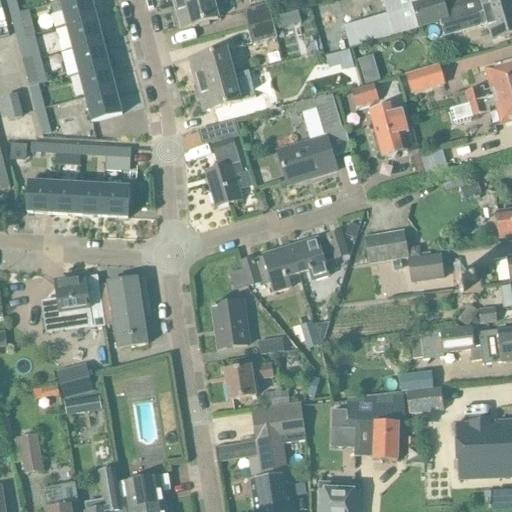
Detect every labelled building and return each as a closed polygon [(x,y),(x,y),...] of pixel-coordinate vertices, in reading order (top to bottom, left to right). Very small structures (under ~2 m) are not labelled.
[(16,0),(6,0),(11,17),(20,14),(16,0)] [(91,0),(75,0),(60,4),(66,28),(96,20),(91,0)] [(211,0),(183,0),(173,3),(181,30),(217,20),(211,0)] [(449,22),(442,0),(433,0),(412,6),(419,31),(449,22)] [(457,5),(449,8),(453,23),(511,4),(511,0),(480,0),(481,2),(458,9),(457,5)] [(511,4),(453,23),(442,26),(446,39),(471,31),(488,26),(493,41),(511,35),(511,4)] [(268,6),(243,12),(247,27),(272,20),(268,6)] [(20,14),(11,17),(17,41),(35,36),(29,12),(20,14)] [(96,20),(66,28),(72,52),(103,44),(96,20)] [(272,20),(247,27),(252,47),(278,39),(272,20)] [(35,36),(17,41),(23,65),(42,60),(35,36)] [(103,44),(72,52),(79,76),(109,68),(103,44)] [(225,51),(189,61),(196,86),(232,77),(225,51)] [(374,55),(358,60),(367,85),(382,79),(374,55)] [(42,60),(23,65),(30,89),(39,87),(39,86),(48,84),(42,60)] [(466,94),(465,94),(468,105),(469,104),(495,97),(511,92),(511,64),(487,72),(492,90),(484,92),(484,89),(466,94)] [(446,87),(440,67),(406,77),(412,97),(446,87)] [(109,68),(79,76),(85,100),(115,93),(109,68)] [(232,77),(196,86),(203,113),(256,99),(248,72),(232,77)] [(272,110),(328,95),(324,78),(267,94),(272,110)] [(380,103),(374,86),(351,93),(357,112),(371,108),(370,106),(380,103)] [(39,87),(30,89),(36,113),(46,111),(39,87)] [(458,108),(449,110),(453,123),(458,126),(471,122),(473,118),(490,113),(489,110),(497,107),(503,126),(511,123),(511,92),(495,97),(469,104),(468,105),(458,108)] [(115,93),(85,100),(91,125),(122,117),(115,93)] [(8,123),(22,119),(16,97),(2,100),(8,123)] [(315,103),(317,111),(324,137),(343,132),(333,98),(321,101),(315,103)] [(402,113),(397,114),(395,106),(370,113),(384,159),(408,152),(403,136),(409,134),(402,113)] [(46,111),(36,113),(43,137),(52,135),(46,111)] [(233,139),(211,146),(216,160),(236,153),(237,153),(233,139)] [(289,188),(337,173),(327,140),(279,154),(289,188)] [(31,155),(56,156),(57,146),(32,145),(31,155)] [(57,146),(56,156),(81,158),(81,148),(57,146)] [(81,148),(81,158),(106,159),(106,149),(81,148)] [(106,149),(106,159),(131,160),(132,150),(106,149)] [(415,156),(421,178),(449,171),(444,149),(415,156)] [(219,171),(205,175),(215,210),(242,203),(234,177),(242,175),(236,153),(216,160),(219,171)] [(5,164),(0,165),(0,187),(1,193),(11,190),(5,164)] [(27,215),(52,216),(54,186),(29,184),(27,215)] [(54,186),(52,216),(77,218),(79,187),(54,186)] [(79,187),(77,218),(102,219),(104,189),(79,187)] [(104,189),(102,219),(127,221),(129,190),(104,189)] [(511,213),(498,215),(501,242),(511,240),(511,213)] [(319,240),(291,248),(300,276),(310,273),(313,282),(329,278),(325,263),(333,261),(333,263),(349,257),(342,232),(326,237),(326,239),(319,242),(319,240)] [(369,267),(408,261),(412,286),(445,281),(442,257),(410,261),(405,233),(365,239),(369,267)] [(265,259),(255,262),(254,259),(241,263),(248,290),(262,286),(261,283),(271,280),(275,294),(291,290),(288,279),(300,276),(291,248),(264,257),(265,259)] [(422,258),(420,248),(409,250),(410,259),(422,258)] [(463,274),(460,274),(457,276),(456,279),(456,282),(458,285),(460,287),(464,287),(467,286),(469,283),(469,280),(468,277),(466,275),(463,274)] [(58,302),(43,304),(47,335),(91,329),(103,328),(101,316),(96,280),(85,281),(84,278),(69,280),(70,285),(56,287),(58,302)] [(118,351),(148,346),(138,281),(108,285),(118,351)] [(220,352),(249,348),(242,304),(216,308),(216,306),(212,307),(212,310),(214,310),(220,352)] [(469,306),(458,321),(468,329),(479,313),(469,306)] [(496,311),(480,313),(481,326),(497,323),(496,311)] [(498,332),(498,333),(479,335),(481,349),(483,364),(483,367),(502,364),(511,363),(511,326),(508,327),(508,331),(498,332)] [(473,329),(441,333),(421,335),(424,362),(444,359),(444,356),(475,352),(473,329)] [(259,344),(261,357),(285,354),(283,340),(259,344)] [(252,369),(251,368),(224,372),(229,403),(256,399),(253,382),(274,379),(272,366),(252,369)] [(85,367),(58,375),(61,383),(65,400),(92,392),(88,377),(85,367)] [(406,395),(409,416),(419,428),(429,427),(430,415),(444,413),(442,391),(406,395)] [(263,396),(264,409),(290,406),(289,393),(263,396)] [(355,459),(373,460),(373,463),(399,463),(400,425),(407,425),(403,395),(348,402),(347,431),(342,430),(341,443),(355,444),(355,459)] [(251,414),(255,444),(233,447),(235,462),(257,459),(260,480),(251,482),(255,511),(293,511),(283,446),(306,442),(301,407),(251,414)] [(511,423),(456,426),(459,483),(511,480),(511,423)] [(38,436),(19,439),(9,441),(10,446),(12,445),(15,466),(23,464),(25,476),(44,473),(38,436)] [(90,511),(121,511),(114,471),(99,474),(105,510),(90,511)] [(122,499),(127,498),(129,511),(164,511),(162,494),(171,493),(169,477),(120,484),(122,499)] [(321,485),(321,491),(320,511),(359,511),(360,493),(359,493),(359,488),(351,487),(351,486),(321,485)] [(62,509),(46,511),(79,511),(79,506),(75,486),(60,489),(64,509),(62,509)]
